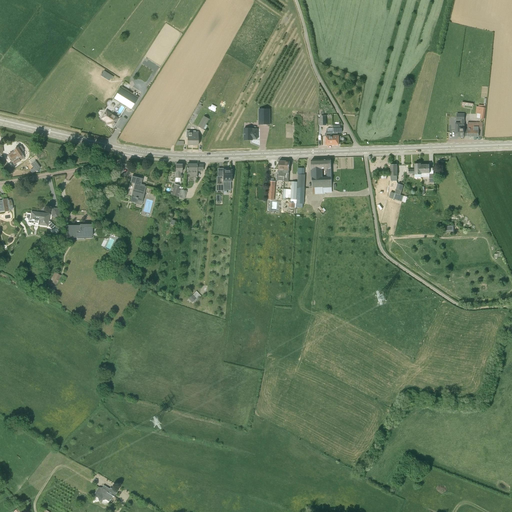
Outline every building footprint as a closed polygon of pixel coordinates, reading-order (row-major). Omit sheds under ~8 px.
[(112,76),(104,72),(101,76),(109,81),(112,76)] [(138,99),(120,88),(114,99),(131,109),(138,99)] [(192,124),(202,106),(201,105),(198,104),(188,122),(192,124)] [(484,119),(486,108),(477,107),(476,113),(481,114),(480,119),(484,119)] [(259,125),(270,125),(270,109),(259,109),(259,125)] [(112,128),(118,119),(106,111),(101,118),(108,123),(107,125),(112,128)] [(464,135),(464,114),(456,114),(456,121),(460,121),(460,123),(455,124),(455,135),(464,135)] [(204,115),(198,126),(203,129),(210,119),(204,115)] [(482,137),(483,122),(467,122),(467,128),(467,137),(482,137)] [(250,140),(252,140),(252,139),(257,139),(257,129),(253,129),(244,128),(244,133),(243,135),(243,136),(244,138),(244,140),(250,140)] [(337,136),(337,133),(342,133),(342,128),(333,128),(333,136),(333,145),(339,145),(338,136),(337,136)] [(198,145),(198,132),(187,132),(187,145),(198,145)] [(15,165),(25,158),(18,148),(14,151),(15,152),(13,153),(10,156),(12,159),(10,159),(12,162),(13,162),(15,165)] [(332,183),(334,183),(334,180),(332,180),(331,160),(311,160),(312,169),(311,170),(311,177),(312,178),(312,189),(315,189),(315,193),(323,192),(323,193),(332,193),(332,183)] [(36,171),(41,168),(36,161),(31,164),(36,171)] [(285,171),(285,161),(279,161),(278,172),(277,172),(276,180),(284,181),(285,175),(283,174),(283,171),(285,171)] [(421,174),(421,163),(415,163),(414,169),(409,169),(409,174),(409,177),(415,177),(422,177),(421,174)] [(430,168),(430,163),(422,164),(421,173),(425,173),(425,176),(430,176),(430,183),(435,183),(434,168),(430,168)] [(203,172),(203,165),(187,165),(187,175),(190,175),(190,177),(197,178),(197,171),(203,172)] [(223,191),(223,186),(230,186),(230,181),(232,181),(231,175),(232,175),(232,170),(227,170),(227,169),(223,169),(223,170),(222,170),(223,176),(217,177),(215,191),(223,191)] [(141,205),(143,201),(142,201),(146,187),(141,185),(142,179),(132,176),(130,182),(131,182),(131,183),(134,184),(129,202),(135,203),(135,204),(141,205)] [(176,197),(177,197),(179,189),(180,186),(175,184),(172,193),(170,192),(169,195),(173,196),(176,197)] [(402,202),(404,196),(404,195),(401,194),(404,186),(398,184),(395,194),(394,199),(402,202)] [(180,190),(179,189),(177,197),(185,199),(187,191),(180,189),(180,190)] [(4,212),(9,211),(7,199),(2,200),(3,201),(0,201),(0,212),(4,211),(4,212)] [(48,226),(49,214),(32,212),(30,219),(34,220),(34,223),(38,223),(38,225),(48,226)] [(85,224),(80,224),(80,227),(71,227),(66,227),(66,233),(66,234),(80,234),(80,235),(80,237),(88,236),(88,237),(91,237),(91,236),(92,236),(92,232),(92,224),(85,224)] [(108,239),(105,237),(101,245),(110,249),(116,236),(111,233),(108,239)] [(62,276),(55,272),(50,281),(51,282),(50,285),(55,288),(62,276)] [(189,297),(194,302),(201,295),(197,290),(189,297)] [(111,489),(105,486),(99,495),(109,502),(113,496),(114,497),(117,492),(111,488),(111,489)]
